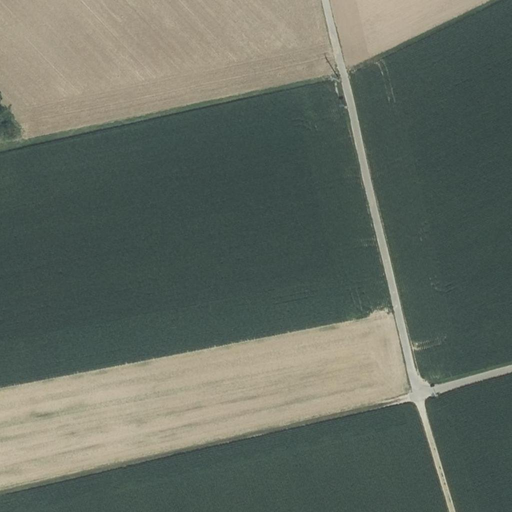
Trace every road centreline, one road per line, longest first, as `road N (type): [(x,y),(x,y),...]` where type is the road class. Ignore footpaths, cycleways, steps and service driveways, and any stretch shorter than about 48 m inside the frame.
road 1 (track): [(421,397),(0,492)]
road 2 (track): [(0,152),(344,72)]
road 3 (track): [(421,397),(344,72)]
road 4 (track): [(344,72),(494,0)]
